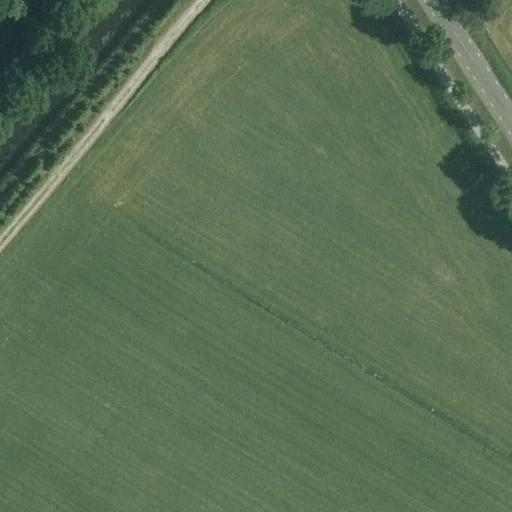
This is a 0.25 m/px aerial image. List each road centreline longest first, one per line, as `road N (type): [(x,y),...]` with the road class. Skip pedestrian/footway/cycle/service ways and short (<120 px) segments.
road 1 (track): [(206,0),(0,241)]
road 2 (tertiary): [(511,125),(431,0)]
